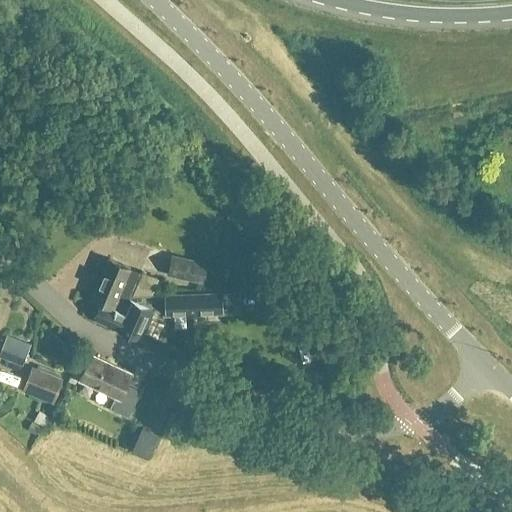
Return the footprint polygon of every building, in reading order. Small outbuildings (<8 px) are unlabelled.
[(208,263),(172,255),(167,276),(203,284),(208,263)] [(115,329),(135,281),(126,278),(130,269),(108,259),(91,299),(102,303),(100,306),(98,308),(96,314),(96,317),(97,317),(95,320),(115,329)] [(200,313),(199,296),(165,296),(165,294),(132,296),(137,282),(135,281),(115,329),(140,339),(152,311),(164,314),(200,313)] [(124,386),(130,373),(90,355),(79,380),(115,397),(110,408),(127,415),(137,392),(124,386)] [(32,367),(31,370),(22,392),(54,404),(63,380),(54,376),(56,372),(38,365),(36,369),(32,367)] [(147,457),(157,435),(142,429),(132,451),(147,457)]
